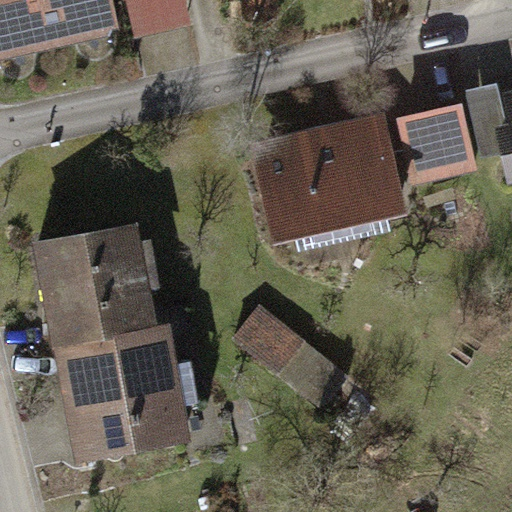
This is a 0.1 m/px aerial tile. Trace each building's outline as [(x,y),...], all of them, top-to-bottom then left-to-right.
[(115,0),(0,0),(0,65),(124,36),(115,0)] [(134,0),(140,41),(198,34),(194,0),(134,0)] [(508,114),(490,119),(507,187),(511,186),(511,89),(502,92),(508,114)] [(466,108),(397,123),(412,190),(481,175),(466,108)] [(383,118),(250,145),(271,248),(404,221),(383,118)] [(140,224),(29,245),(69,465),(188,444),(167,328),(159,330),(140,224)] [(352,377),(262,306),(235,341),(325,411),(352,377)]
